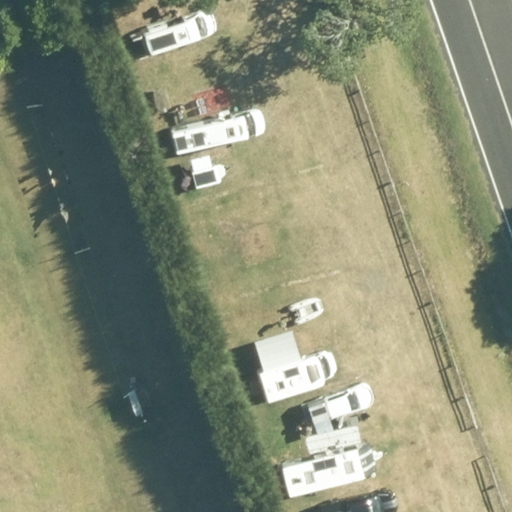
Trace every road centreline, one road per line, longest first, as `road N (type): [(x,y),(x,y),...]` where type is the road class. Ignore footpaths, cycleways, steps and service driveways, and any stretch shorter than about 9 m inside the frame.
road 1 (unknown): [(189,0),(363,511)]
road 2 (secondary): [(471,0),(511,117)]
